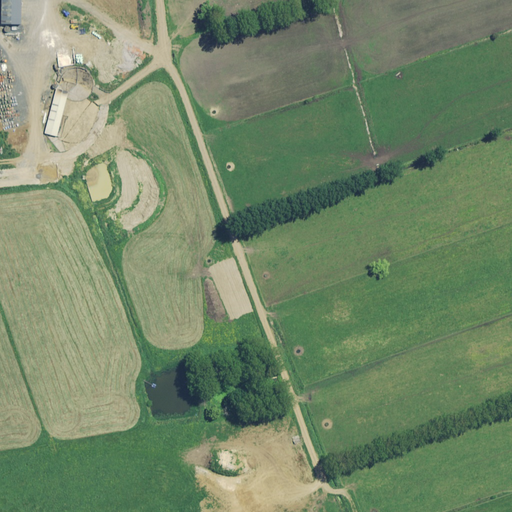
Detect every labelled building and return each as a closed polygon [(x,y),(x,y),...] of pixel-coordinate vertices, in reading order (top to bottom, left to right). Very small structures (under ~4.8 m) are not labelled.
[(21,0),(1,0),(1,25),(21,25),(21,0)] [(151,16),(139,16),(140,24),(152,24),(151,16)] [(81,38),(68,17),(59,23),(71,44),(81,38)] [(80,63),(76,54),(57,62),(61,72),(80,63)] [(60,80),(44,72),(38,85),(54,92),(60,80)] [(67,96),(55,92),(44,134),(56,137),(67,96)]
